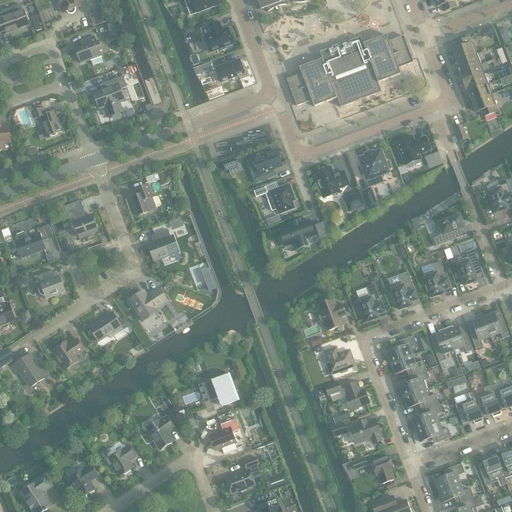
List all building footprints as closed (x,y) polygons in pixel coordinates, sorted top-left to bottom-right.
[(56,0),(62,13),(66,12),(68,14),(70,15),(73,14),(75,13),(76,11),(75,8),(80,7),(77,0),(56,0)] [(191,0),(196,14),(219,5),(216,0),(191,0)] [(286,5),(288,5),(288,4),(286,1),(287,0),(294,0),(295,2),(297,2),(299,2),(302,2),(304,2),(306,1),(308,0),(309,0),(256,0),(261,10),(266,8),(268,12),(267,12),(268,13),(270,11),(272,9),(274,8),(276,7),(278,6),(281,6),(283,5),(286,5)] [(457,0),(456,0),(434,0),(437,8),(442,6),(444,12),(456,8),(454,1),(457,0)] [(0,27),(5,25),(8,32),(28,24),(23,11),(22,10),(21,8),(18,6),(14,7),(13,10),(14,13),(14,15),(3,19),(2,14),(0,14),(0,27)] [(36,15),(31,17),(36,31),(41,29),(36,15)] [(114,23),(108,25),(110,33),(116,31),(114,23)] [(207,27),(210,35),(205,37),(205,39),(204,39),(209,51),(210,50),(210,53),(220,49),(221,51),(226,49),(226,47),(233,44),(228,29),(222,31),(219,23),(207,27)] [(192,26),(183,29),(185,35),(194,32),(192,26)] [(492,27),(486,29),(488,35),(494,33),(492,27)] [(314,107),(337,99),(341,108),(382,93),(378,83),(401,75),(399,68),(414,63),(404,36),(389,42),(386,35),(363,44),(361,37),(320,52),(322,59),(299,68),(302,74),(287,80),(297,107),(312,101),(314,107)] [(94,37),(83,41),(85,47),(78,50),(80,54),(78,55),(81,64),(90,60),(91,62),(92,61),(93,66),(103,63),(99,52),(102,51),(98,42),(96,43),(94,37)] [(453,51),(457,61),(477,54),(473,44),(470,45),(468,38),(455,43),(458,49),(453,51)] [(198,54),(191,56),(194,65),(201,63),(198,54)] [(461,72),(481,64),(477,54),(457,61),(461,72)] [(244,74),(239,60),(216,69),(221,83),(230,79),(231,82),(238,80),(236,77),(244,74)] [(211,64),(198,69),(200,76),(214,71),(211,64)] [(463,82),(485,74),(481,64),(461,72),(462,73),(460,74),(463,82)] [(485,74),(463,82),(467,91),(468,90),(469,92),(488,85),(485,74)] [(126,88),(123,77),(105,84),(107,89),(94,94),(100,109),(105,107),(109,117),(122,112),(118,102),(124,100),(120,90),(126,88)] [(469,92),(473,102),(492,95),(488,85),(469,92)] [(496,105),(492,95),(473,102),(476,113),(481,111),(483,117),(496,113),(493,106),(496,105)] [(43,108),(32,113),(34,119),(40,117),(47,137),(61,132),(54,112),(46,115),(43,108)] [(3,144),(10,143),(8,128),(1,129),(0,126),(0,150),(3,150),(3,144)] [(455,128),(460,142),(467,139),(462,126),(455,128)] [(413,137),(397,143),(405,166),(421,160),(419,155),(430,151),(425,138),(414,142),(413,137)] [(256,169),(251,171),(255,184),(277,176),(274,170),(282,167),(276,151),(263,156),(263,154),(257,156),(258,158),(253,159),(256,169)] [(362,167),(358,168),(361,175),(364,174),(367,182),(389,173),(388,170),(391,168),(389,162),(385,163),(381,151),(374,154),(373,152),(371,153),(372,155),(368,156),(367,154),(365,155),(366,157),(359,159),(362,167)] [(432,156),(436,167),(443,164),(439,153),(432,156)] [(235,157),(222,162),(223,167),(225,172),(229,171),(239,167),(235,157)] [(319,173),(315,174),(318,182),(317,185),(318,190),(322,191),(325,199),(340,193),(338,189),(349,185),(344,173),(336,176),(334,177),(330,168),(326,170),(324,169),(319,170),(319,173)] [(164,171),(158,173),(162,184),(168,182),(164,171)] [(491,200),(487,201),(489,208),(494,207),(496,213),(508,209),(507,206),(511,203),(511,196),(506,180),(498,183),(499,186),(487,190),(491,200)] [(131,198),(137,216),(150,211),(146,200),(153,198),(148,185),(136,189),(138,196),(131,198)] [(266,187),(254,192),(256,198),(266,194),(272,212),(277,210),(279,214),(294,208),(290,196),(293,195),(289,185),(268,193),(266,187)] [(369,210),(377,207),(370,189),(362,193),(369,210)] [(344,214),(364,207),(359,195),(339,202),(344,214)] [(68,213),(72,224),(73,223),(79,238),(98,231),(92,216),(86,218),(83,207),(68,213)] [(433,239),(436,247),(463,237),(460,229),(463,228),(459,216),(452,219),(451,217),(445,220),(445,221),(435,225),(440,236),(433,239)] [(291,227),(280,231),(281,237),(278,238),(281,247),(285,246),(285,247),(296,243),(298,250),(308,246),(306,240),(316,236),(310,220),(300,224),(299,221),(290,225),(291,227)] [(418,221),(412,224),(413,226),(414,229),(420,227),(419,222),(418,221)] [(321,241),(329,238),(323,223),(315,226),(321,241)] [(48,240),(43,227),(37,230),(39,234),(28,238),(27,234),(24,233),(17,236),(15,238),(17,242),(15,243),(21,259),(45,250),(42,242),(48,240)] [(168,230),(154,235),(157,241),(156,243),(148,246),(154,261),(176,253),(171,238),(168,230)] [(450,249),(444,251),(448,260),(453,258),(450,249)] [(456,262),(460,272),(458,273),(461,280),(463,279),(465,286),(477,281),(476,278),(483,276),(474,250),(466,253),(468,258),(456,262)] [(51,253),(45,255),(48,262),(54,260),(51,253)] [(424,275),(427,285),(426,285),(428,292),(430,291),(432,298),(445,294),(443,291),(451,288),(441,262),(433,265),(435,271),(424,275)] [(46,299),(65,292),(59,276),(55,277),(53,271),(34,278),(40,294),(45,297),(46,299)] [(402,282),(391,287),(395,297),(393,298),(395,304),(397,304),(400,311),(412,306),(411,303),(418,300),(408,273),(400,276),(402,282)] [(26,280),(20,283),(22,289),(28,286),(26,280)] [(330,284),(323,287),(326,294),(333,290),(330,284)] [(364,316),(367,323),(379,318),(378,315),(385,312),(375,285),(367,288),(369,295),(358,299),(362,309),(360,310),(363,317),(364,316)] [(147,296),(144,291),(132,299),(136,306),(134,307),(143,321),(157,312),(156,309),(167,302),(159,289),(147,296)] [(2,295),(0,295),(0,325),(15,320),(9,305),(6,306),(2,295)] [(342,304),(337,306),(334,299),(317,305),(321,316),(319,316),(321,323),(323,322),(327,332),(344,326),(341,318),(347,316),(342,304)] [(28,311),(21,314),(25,324),(32,321),(28,311)] [(89,328),(99,342),(109,336),(111,339),(124,330),(119,323),(112,313),(89,328)] [(482,315),(484,319),(490,337),(500,333),(502,339),(509,337),(500,313),(495,315),(494,314),(490,316),(489,313),(482,315)] [(490,337),(484,319),(482,315),(475,318),(476,321),(472,322),(472,323),(467,325),(476,349),(483,347),(480,341),(490,337)] [(126,319),(119,323),(124,330),(130,326),(126,319)] [(446,329),(450,340),(454,351),(464,347),(466,353),(473,350),(464,326),(458,328),(454,329),(453,326),(446,329)] [(454,351),(450,340),(446,329),(439,332),(440,335),(436,336),(436,337),(430,339),(439,363),(446,361),(444,355),(454,351)] [(390,363),(391,364),(412,356),(415,355),(412,347),(417,346),(413,336),(400,341),(402,348),(393,351),(387,353),(390,363)] [(322,337),(311,341),(313,346),(324,343),(322,337)] [(66,342),(54,350),(58,356),(56,357),(60,363),(62,362),(66,368),(78,360),(76,356),(84,351),(77,340),(68,345),(66,342)] [(327,359),(325,360),(331,375),(339,372),(340,373),(341,374),(347,372),(347,370),(347,369),(355,366),(350,351),(339,355),(336,348),(324,352),(327,359)] [(0,367),(1,369),(16,359),(10,349),(0,355),(0,367)] [(29,355),(12,367),(17,375),(21,372),(31,387),(49,376),(42,366),(38,368),(29,355)] [(412,356),(391,364),(391,365),(395,375),(402,373),(402,372),(410,369),(413,375),(426,370),(422,361),(415,364),(412,356)] [(485,359),(479,362),(482,368),(488,366),(485,359)] [(403,397),(403,398),(425,390),(427,389),(424,381),(429,379),(426,370),(413,375),(415,381),(406,384),(399,387),(403,397)] [(222,407),(240,400),(230,374),(204,384),(210,402),(219,398),(222,407)] [(464,377),(447,383),(449,389),(466,383),(464,377)] [(493,391),(500,411),(506,409),(510,408),(511,411),(511,410),(511,385),(510,379),(502,381),(504,387),(493,391)] [(326,388),(328,396),(341,391),(339,383),(326,388)] [(364,390),(360,392),(357,383),(344,387),(348,397),(345,397),(350,411),(369,404),(364,390)] [(474,398),(482,418),(487,416),(492,415),(493,418),(502,415),(500,411),(493,391),(491,386),(483,388),(485,394),(474,398)] [(423,403),(425,409),(438,404),(435,395),(428,398),(425,390),(403,398),(404,399),(407,409),(414,406),(423,403)] [(455,405),(462,425),(468,423),(469,423),(473,422),(474,425),(483,422),(482,418),(474,398),(472,393),(465,395),(467,401),(455,405)] [(186,403),(193,401),(191,394),(184,396),(186,403)] [(438,404),(425,409),(428,415),(419,418),(412,421),(416,431),(416,432),(440,423),(437,415),(442,413),(438,404)] [(341,415),(333,418),(335,424),(343,421),(341,415)] [(167,433),(174,428),(167,418),(161,422),(159,420),(147,429),(152,437),(151,437),(154,443),(156,442),(161,450),(173,442),(167,433)] [(236,449),(234,444),(236,443),(232,433),(240,430),(235,420),(221,425),(223,432),(210,437),(215,451),(222,448),(224,454),(236,449)] [(358,426),(350,429),(356,444),(364,441),(364,442),(372,439),(374,444),(381,441),(379,435),(381,435),(375,420),(366,423),(365,421),(358,424),(358,426)] [(440,423),(416,432),(417,432),(416,433),(420,443),(427,440),(436,437),(438,443),(451,438),(448,429),(443,431),(440,423)] [(333,428),(336,437),(347,433),(344,424),(333,428)] [(129,462),(136,457),(129,446),(122,451),(121,451),(109,459),(121,476),(133,468),(129,462)] [(497,459),(505,479),(511,476),(511,449),(505,452),(507,455),(502,457),(503,457),(497,459)] [(478,467),(485,486),(497,482),(499,487),(507,485),(505,479),(497,459),(496,455),(487,459),(488,462),(484,464),(478,467)] [(371,463),(376,477),(378,476),(382,485),(394,480),(391,471),(394,470),(389,456),(371,463)] [(255,486),(253,480),(260,477),(261,475),(257,465),(259,464),(256,458),(243,463),(246,469),(247,471),(226,479),(232,495),(241,491),(241,493),(247,491),(246,489),(255,486)] [(352,464),(355,470),(368,465),(365,459),(352,464)] [(439,492),(452,487),(460,484),(457,476),(465,473),(461,464),(448,469),(450,475),(441,479),(441,478),(435,481),(438,491),(439,492)] [(90,482),(99,476),(92,465),(82,471),(82,470),(68,479),(81,499),(95,490),(90,482)] [(47,509),(51,507),(42,493),(53,486),(45,475),(35,482),(36,484),(21,493),(33,511),(43,511),(45,511),(46,511),(48,510),(47,509)] [(286,475),(278,478),(281,485),(289,482),(286,475)] [(13,477),(7,481),(11,487),(16,483),(13,477)] [(452,487),(439,492),(439,493),(443,503),(450,501),(450,500),(458,497),(461,503),(474,498),(471,489),(463,492),(460,484),(452,487)] [(511,501),(510,496),(503,499),(505,504),(511,502),(511,501)] [(280,511),(280,509),(279,510),(275,498),(257,505),(259,511),(280,511)] [(372,505),(374,511),(388,511),(409,511),(406,500),(393,505),(390,498),(372,505)] [(473,511),(472,509),(477,507),(474,498),(461,503),(463,509),(455,511),(473,511)]
